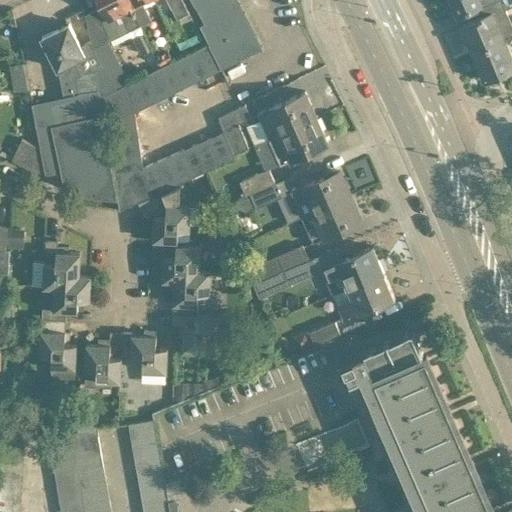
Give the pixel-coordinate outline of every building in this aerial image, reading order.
[(100,0),(103,5),(85,13),(91,42),(103,65),(96,68),(100,95),(128,81),(107,40),(110,39),(108,35),(126,26),(128,29),(140,24),(127,0),(100,0)] [(263,46),(239,0),(192,0),(198,8),(205,21),(200,24),(209,41),(128,81),(100,95),(118,199),(119,209),(189,178),(197,174),(236,156),(234,153),(225,130),(143,166),(134,109),(248,53),(263,46)] [(143,0),(127,0),(140,24),(152,18),(143,0)] [(169,0),(178,18),(189,12),(183,0),(169,0)] [(452,0),(457,12),(480,3),(480,4),(482,3),(488,0),(452,0)] [(481,15),(462,23),(473,50),(503,37),(511,33),(511,25),(504,7),(511,3),(511,0),(488,0),(482,3),(487,13),(481,15)] [(118,199),(100,95),(96,68),(103,65),(91,42),(90,40),(80,46),(68,22),(42,35),(58,68),(68,121),(37,129),(45,174),(61,171),(64,185),(88,195),(118,199)] [(511,66),(511,59),(503,37),(473,50),(485,78),(511,66)] [(28,90),(24,63),(9,65),(13,90),(28,90)] [(304,90),(286,98),(257,110),(269,137),(316,117),(304,90)] [(245,102),(219,114),(224,128),(237,122),(251,115),(245,102)] [(327,141),(316,117),(269,137),(280,162),(327,141)] [(234,153),(248,147),(237,122),(224,128),(225,130),(234,153)] [(44,176),(39,147),(22,137),(11,160),(44,176)] [(270,167),(240,180),(246,194),(250,192),(276,181),(270,167)] [(282,195),(278,197),(289,221),(302,215),(350,194),(340,171),(325,177),(324,174),(291,189),(291,191),(282,195)] [(282,195),(276,181),(250,192),(256,206),(282,195)] [(191,205),(178,204),(180,186),(139,202),(144,215),(155,216),(154,239),(190,240),(190,229),(191,205)] [(360,218),(350,194),(302,215),(308,228),(307,229),(313,242),(346,227),(345,224),(360,218)] [(24,228),(7,228),(6,247),(24,248),(24,228)] [(58,239),(46,239),(44,285),(55,286),(55,285),(67,286),(68,274),(80,274),(81,251),(58,250),(58,239)] [(164,279),(175,280),(175,279),(187,280),(188,268),(200,269),(200,268),(200,245),(154,243),(153,256),(165,256),(164,279)] [(283,269),(309,258),(303,243),(247,267),(253,282),(265,276),(283,269)] [(340,259),(321,268),(326,279),(332,293),(383,271),(372,246),(340,259)] [(309,258),(283,269),(289,282),(315,271),(309,258)] [(175,280),(174,301),(198,302),(198,313),(221,314),(222,293),(210,292),(211,269),(200,268),(200,269),(188,268),(187,280),(175,279),(175,280)] [(383,271),(332,293),(343,320),(394,297),(383,271)] [(90,298),(91,274),(80,274),(68,274),(67,286),(55,285),(55,286),(54,308),(43,307),(43,317),(66,318),(67,309),(78,309),(79,298),(90,298)] [(259,295),(271,290),(265,276),(253,282),(259,295)] [(198,313),(198,302),(174,301),(173,301),(173,312),(198,313)] [(220,339),(221,314),(198,313),(173,312),(172,325),(185,325),(184,348),(208,349),(208,338),(220,339)] [(66,332),(71,332),(71,331),(66,330),(66,318),(43,317),(41,354),(52,354),(52,365),(76,366),(77,343),(65,342),(66,332)] [(334,319),(309,330),(315,344),(340,333),(334,319)] [(121,380),(122,357),(121,357),(122,331),(111,331),(111,333),(110,344),(87,343),(86,367),(86,384),(111,386),(111,379),(121,380)] [(134,334),(134,332),(122,331),(121,357),(122,357),(143,358),(143,369),(167,370),(168,347),(156,346),(157,335),(134,334)] [(489,511),(411,331),(344,360),(367,414),(350,421),(356,434),(361,446),(378,439),(409,511),(489,511)] [(183,381),(183,399),(200,392),(200,382),(183,381)] [(79,413),(79,430),(98,426),(98,414),(79,413)] [(155,430),(153,418),(129,422),(131,434),(155,430)] [(79,430),(73,431),(75,442),(100,438),(98,426),(79,430)] [(157,442),(155,430),(131,434),(133,446),(157,442)] [(75,442),(73,431),(48,435),(50,447),(75,442)] [(102,450),(100,438),(75,442),(77,454),(102,450)] [(24,468),(24,457),(25,440),(2,444),(1,455),(0,466),(24,468)] [(77,454),(75,442),(50,447),(52,459),(77,454)] [(159,453),(157,442),(133,446),(135,457),(159,453)] [(104,462),(102,450),(77,454),(79,466),(104,462)] [(161,465),(159,453),(135,457),(137,469),(161,465)] [(79,466),(77,454),(52,459),(54,471),(79,466)] [(106,474),(104,462),(79,466),(81,478),(106,474)] [(163,477),(161,465),(137,469),(139,481),(163,477)] [(0,479),(23,481),(24,468),(0,466),(0,467),(0,479)] [(81,478),(79,466),(54,471),(56,482),(81,478)] [(108,486),(106,474),(81,478),(83,490),(108,486)] [(165,488),(163,477),(139,481),(140,492),(165,488)] [(83,490),(81,478),(56,482),(58,494),(83,490)] [(0,491),(22,493),(23,481),(0,479),(0,491)] [(110,498),(108,486),(83,490),(85,502),(110,498)] [(167,500),(165,488),(140,492),(142,504),(167,500)] [(85,502),(83,490),(58,494),(60,506),(85,502)] [(0,502),(21,504),(22,493),(0,491),(0,502)] [(100,511),(112,510),(110,498),(85,502),(86,511),(100,511)] [(165,511),(169,511),(167,500),(142,504),(143,511),(165,511)] [(0,511),(20,511),(21,504),(0,502),(0,511)] [(86,511),(85,502),(60,506),(60,511),(86,511)]
